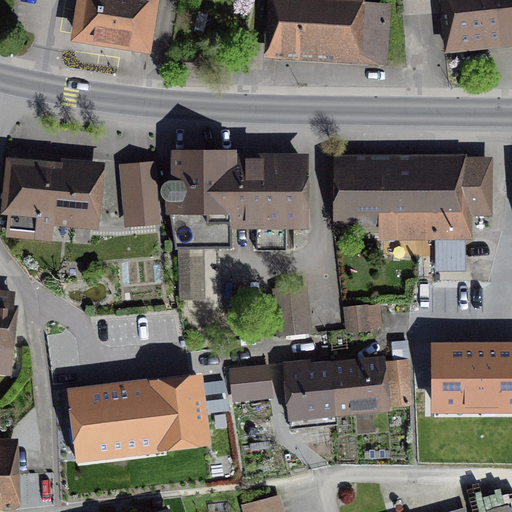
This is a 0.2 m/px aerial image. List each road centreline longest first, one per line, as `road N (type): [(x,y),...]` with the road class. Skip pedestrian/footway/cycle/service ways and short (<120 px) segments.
road 1 (primary): [(50,88),(205,108),(511,112)]
road 2 (residential): [(328,511),(318,481),(511,478)]
road 3 (residential): [(0,251),(31,303),(92,338),(161,359)]
